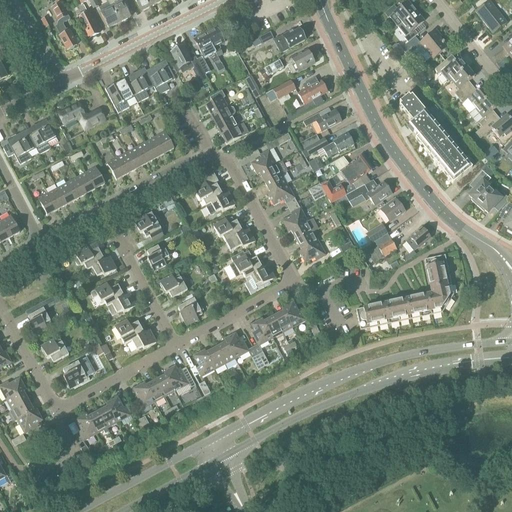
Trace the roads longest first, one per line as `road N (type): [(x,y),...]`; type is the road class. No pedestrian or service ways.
road 1 (tertiary): [(511,270),(418,186),(386,143),(320,0)]
road 2 (primary): [(511,338),(378,363),(231,441)]
road 3 (primary): [(241,453),(307,414),(403,374),(511,358)]
road 4 (residential): [(40,247),(211,156)]
road 5 (residential): [(57,82),(227,0)]
road 6 (residential): [(285,286),(288,272),(228,163),(211,156)]
road 7 (residential): [(56,412),(175,346)]
road 8 (residential): [(175,346),(285,286)]
road 9 (residential): [(175,346),(118,240)]
road 10 (residential): [(511,94),(436,0)]
road 11 (primary): [(190,463),(80,511)]
